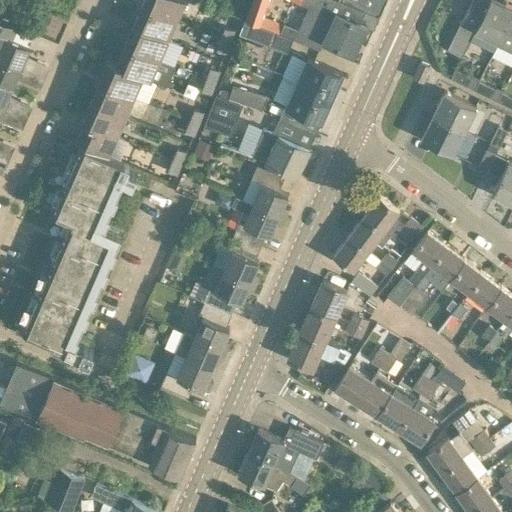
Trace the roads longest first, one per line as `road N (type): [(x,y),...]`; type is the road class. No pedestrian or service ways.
road 1 (tertiary): [(250,369),(353,132)]
road 2 (residential): [(250,369),(382,451),(436,511)]
road 3 (residential): [(0,217),(92,0)]
road 4 (residential): [(511,255),(353,132)]
road 5 (tertiary): [(187,511),(250,369)]
road 6 (tertiary): [(353,132),(412,0)]
